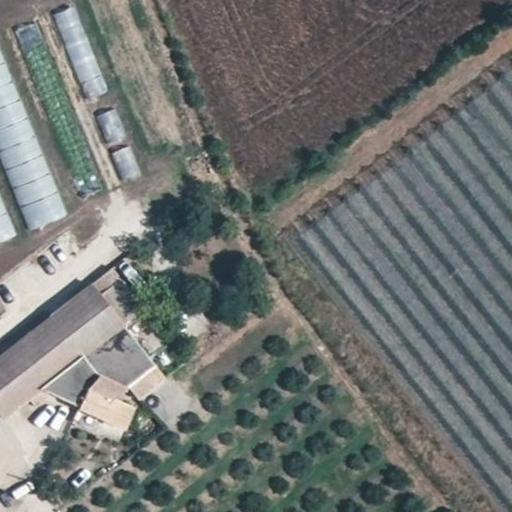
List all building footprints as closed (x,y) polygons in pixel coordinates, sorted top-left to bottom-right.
[(75,6),(53,14),(86,100),(108,91),(75,6)] [(38,22),(16,31),(81,198),(102,190),(38,22)] [(0,47),(0,156),(29,231),(65,217),(0,47)] [(115,107),(95,116),(108,147),(128,138),(115,107)] [(130,145),(110,154),(122,182),(142,174),(130,145)] [(0,241),(9,239),(0,211),(0,241)] [(0,355),(0,416),(1,418),(41,389),(123,325),(91,283),(0,355)] [(123,325),(41,389),(59,397),(80,407),(89,385),(114,396),(154,364),(123,325)] [(80,407),(126,426),(135,406),(114,396),(89,385),(80,407)] [(68,511),(98,487),(78,462),(16,511),(68,511)]
